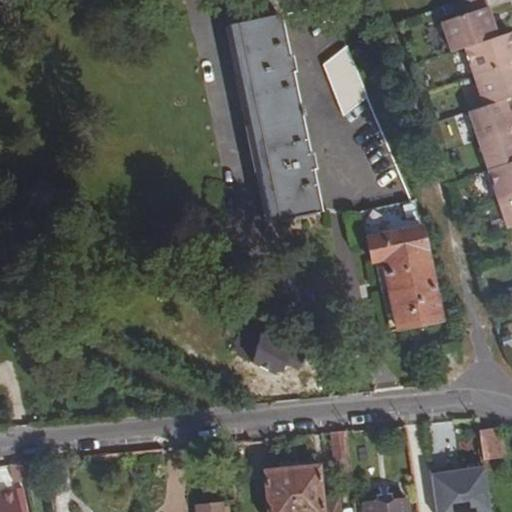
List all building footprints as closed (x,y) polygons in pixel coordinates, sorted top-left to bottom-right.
[(496,37),(491,22),(486,24),(485,19),(490,17),(484,0),(461,0),(458,1),(453,3),(458,16),(440,22),(451,52),(464,48),(496,37)] [(265,234),(316,223),(306,181),(311,179),(308,166),(303,167),(296,129),(300,128),(299,120),(294,122),(288,84),(292,84),(289,68),(284,69),(275,24),(229,32),(265,234)] [(511,38),(510,33),(496,37),(464,48),(474,77),(511,64),(511,38)] [(322,75),(339,123),(365,102),(346,56),(322,75)] [(511,97),(511,64),(474,77),(483,107),(503,100),(511,97)] [(505,121),(504,116),(508,114),(508,113),(503,100),(483,107),(470,111),(479,140),(497,134),(511,129),(511,126),(510,119),(505,121)] [(511,161),(511,142),(511,140),(511,139),(511,129),(497,134),(479,140),(488,169),(511,161)] [(511,194),(511,161),(488,169),(498,199),(511,194)] [(511,194),(498,199),(507,228),(511,226),(511,194)] [(375,273),(393,339),(436,329),(405,212),(348,225),(362,277),(375,273)] [(362,277),(380,342),(393,339),(375,273),(362,277)] [(283,378),(287,370),(299,376),(306,363),(262,340),(254,369),(275,380),(283,378)] [(436,352),(441,370),(463,363),(456,346),(436,352)] [(322,372),(327,390),(338,386),(333,369),(322,372)] [(481,431),(485,463),(503,461),(498,429),(481,431)] [(332,435),(335,463),(351,461),(348,433),(332,435)] [(294,471),(298,511),(342,511),(342,499),(324,501),(322,469),(294,471)] [(432,472),(437,511),(492,511),(487,471),(450,476),(449,470),(432,472)] [(267,473),(270,511),(298,511),(294,471),(267,473)] [(0,499),(0,511),(21,511),(17,491),(0,495),(0,497),(1,500),(0,499)] [(368,506),(368,511),(411,511),(410,501),(368,506)]
